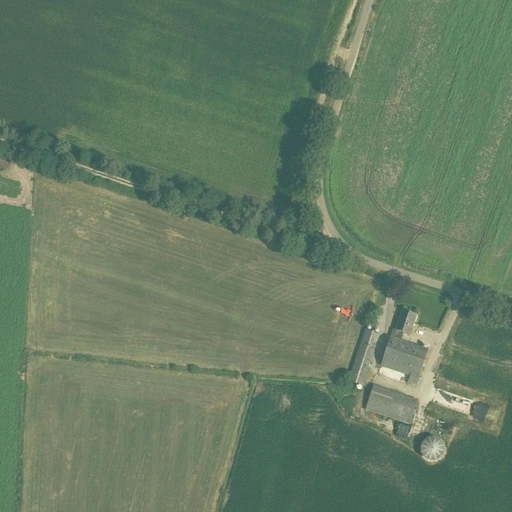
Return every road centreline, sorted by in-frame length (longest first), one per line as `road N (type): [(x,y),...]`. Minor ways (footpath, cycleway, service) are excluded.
road 1 (unclassified): [(511,308),(355,253),(327,222),(319,167),(369,0)]
road 2 (track): [(343,243),(314,241),(0,139)]
